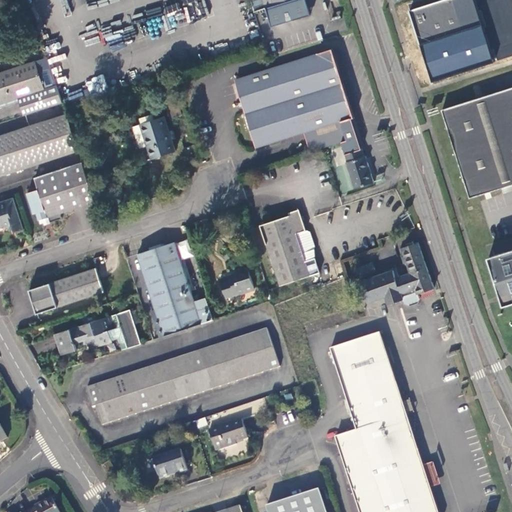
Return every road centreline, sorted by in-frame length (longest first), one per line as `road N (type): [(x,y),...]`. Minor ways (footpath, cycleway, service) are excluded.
road 1 (secondary): [(359,0),(463,328),(511,445)]
road 2 (secondary): [(511,399),(480,329),(374,0)]
road 3 (unknown): [(49,419),(80,401),(96,429),(114,434),(275,385),(287,367),(275,326),(262,318),(240,322)]
road 4 (unclassified): [(0,273),(212,203),(220,190)]
road 5 (unclassified): [(295,448),(256,475),(152,511)]
road 6 (tertiary): [(60,438),(0,333)]
